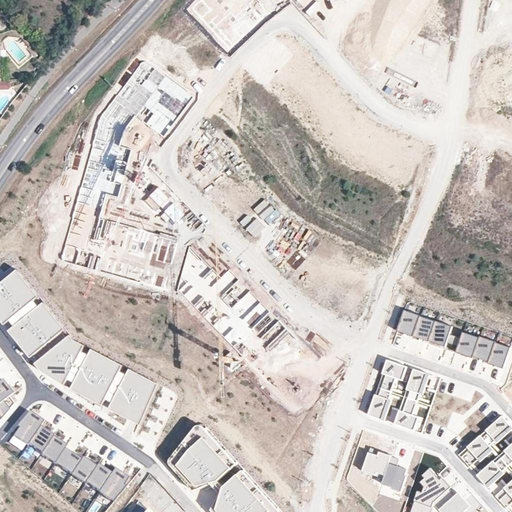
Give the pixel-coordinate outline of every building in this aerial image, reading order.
[(196,0),(190,6),(232,51),(269,17),(253,0),(196,0)] [(193,98),(144,61),(101,118),(61,260),(163,289),(177,240),(99,218),(106,195),(118,197),(130,150),(119,146),(123,133),(136,116),(165,137),(193,98)] [(237,345),(262,321),(243,300),(238,303),(234,298),(237,294),(212,268),(186,292),(237,345)] [(140,422),(159,384),(131,370),(129,375),(123,371),(126,365),(92,349),(90,352),(85,350),(87,346),(74,340),(45,303),(40,307),(35,300),(39,297),(17,270),(0,283),(0,320),(4,325),(11,320),(16,326),(9,332),(30,358),(37,363),(42,370),(65,381),(68,375),(78,380),(74,388),(103,403),(105,397),(116,402),(112,409),(140,422)] [(419,316),(404,311),(397,331),(403,333),(412,336),(419,316)] [(434,321),(419,316),(412,336),(420,339),(428,341),(434,321)] [(452,327),(434,321),(428,341),(438,345),(445,347),(447,342),(449,334),(452,327)] [(296,355),(270,329),(245,354),(295,404),(320,379),(300,360),(297,363),(292,358),(296,355)] [(479,336),(461,332),(460,337),(457,346),(455,351),(463,354),(473,357),(479,336)] [(447,342),(457,346),(460,337),(449,334),(447,342)] [(494,342),(479,336),(473,357),(480,359),(488,362),(494,342)] [(510,346),(494,342),(488,362),(495,366),(502,368),(509,347),(510,346)] [(387,360),(378,387),(390,391),(394,378),(403,381),(408,367),(396,363),(387,360)] [(422,371),(412,369),(403,397),(414,400),(417,394),(423,395),(430,374),(422,371)] [(13,392),(3,379),(1,381),(0,381),(0,403),(3,401),(9,396),(13,392)] [(378,387),(369,413),(385,419),(394,422),(401,403),(388,399),(390,391),(378,387)] [(403,397),(394,422),(414,430),(422,432),(427,419),(410,414),(414,400),(403,397)] [(3,401),(0,403),(0,417),(1,418),(9,409),(3,401)] [(29,442),(41,425),(44,420),(30,410),(19,425),(20,426),(13,435),(27,444),(29,442)] [(501,415),(484,429),(496,444),(511,430),(511,428),(510,425),(501,415)] [(29,442),(42,451),(54,435),(55,433),(41,425),(29,442)] [(193,491),(217,482),(238,463),(204,428),(198,425),(194,426),(168,459),(167,463),(169,466),(193,491)] [(479,434),(465,446),(471,454),(480,463),(493,451),(479,434)] [(40,454),(54,463),(64,446),(67,443),(54,435),(42,451),(40,454)] [(511,443),(503,451),(511,460),(511,443)] [(392,457),(393,453),(383,449),(372,445),(362,470),(384,478),(392,457)] [(71,473),(82,457),(64,446),(54,463),(71,473)] [(85,482),(97,464),(83,455),(82,457),(71,473),(85,482)] [(398,459),(392,457),(384,478),(382,485),(403,492),(410,470),(398,467),(400,460),(398,459)] [(99,491),(113,470),(99,461),(97,464),(85,482),(99,491)] [(493,461),(476,475),(483,484),(487,488),(504,475),(493,461)] [(113,470),(99,491),(113,501),(127,485),(125,483),(129,476),(115,467),(113,470)] [(438,475),(429,468),(422,474),(424,478),(420,482),(411,511),(431,511),(433,506),(434,503),(448,490),(452,487),(443,479),(438,475)] [(278,511),(277,509),(244,470),(240,471),(235,474),(221,487),(209,511),(278,511)] [(511,480),(502,488),(509,496),(511,499),(511,480)] [(439,511),(463,511),(469,507),(456,493),(453,496),(448,490),(434,503),(433,506),(439,511)]
